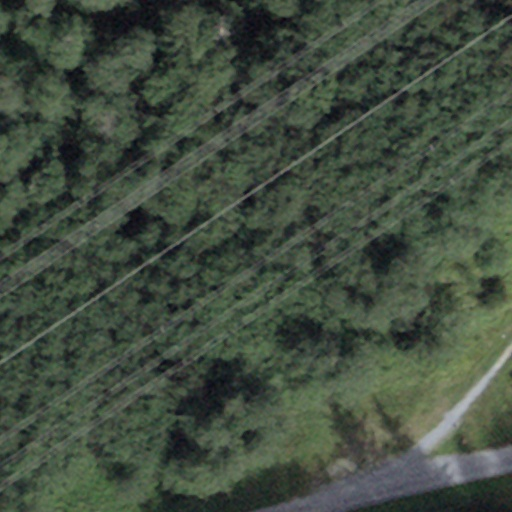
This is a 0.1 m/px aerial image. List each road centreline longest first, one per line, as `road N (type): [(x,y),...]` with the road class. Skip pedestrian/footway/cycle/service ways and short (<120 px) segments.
road 1 (track): [(294,510),(511,345)]
road 2 (track): [(511,470),(294,510)]
